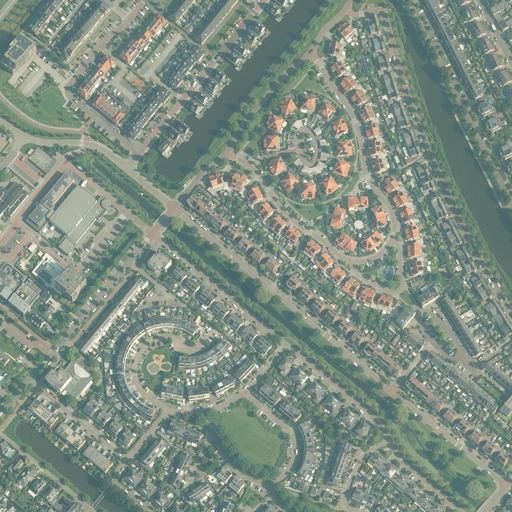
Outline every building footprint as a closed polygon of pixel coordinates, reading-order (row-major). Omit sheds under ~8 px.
[(58,0),(52,0),(52,1),(61,9),(64,5),(58,0)] [(192,4),(186,0),(183,0),(182,2),(189,8),(192,4)] [(226,0),(224,4),(231,10),(234,6),(227,0),(226,0)] [(470,0),(461,0),(458,2),(460,7),(459,7),(461,10),(467,7),(466,5),(471,2),(470,0)] [(511,6),(511,0),(500,0),(502,2),(500,4),(505,10),(509,4),(511,6)] [(52,1),(48,6),(58,13),(61,9),(52,1)] [(110,8),(101,1),(97,5),(106,12),(110,8)] [(436,1),(426,5),(428,8),(426,9),(427,11),(437,6),(435,2),(436,1)] [(179,6),(186,12),(189,8),(182,2),(179,6)] [(496,22),(502,18),(499,13),(505,10),(500,4),(498,5),(496,3),(493,5),(495,8),(490,11),(493,16),(493,17),(492,16),(492,17),(496,22)] [(220,8),(228,14),(231,10),(224,4),(220,8)] [(269,6),(267,9),(267,10),(275,17),(277,14),(278,14),(281,10),(281,9),(282,7),(278,4),(276,6),(275,4),(272,8),(270,6),(269,6)] [(106,12),(97,5),(94,9),(103,16),(104,15),(105,16),(107,13),(106,13),(106,12)] [(48,6),(45,10),(54,17),(58,13),(48,6)] [(175,10),(182,16),(186,12),(179,6),(175,10)] [(431,15),(440,10),(440,9),(439,10),(437,6),(427,11),(428,13),(430,12),(431,15)] [(467,7),(461,10),(462,14),(463,13),(466,18),(477,12),(474,7),(468,10),(467,7)] [(217,12),(224,18),(228,14),(220,8),(217,12)] [(45,9),(41,14),(51,22),(54,17),(45,10),(45,9)] [(103,16),(94,9),(93,10),(95,11),(92,14),(91,13),(100,21),(103,16)] [(172,14),(179,20),(182,16),(175,10),(172,14)] [(440,10),(431,15),(433,19),(443,14),(440,10)] [(224,18),(217,12),(214,16),(221,22),(224,18)] [(477,12),(466,18),(469,23),(467,23),(469,27),(475,23),(474,21),(479,18),(477,16),(478,15),(477,12)] [(100,21),(91,13),(87,17),(96,25),(100,21)] [(41,14),(37,18),(38,18),(47,26),(51,22),(41,14)] [(179,20),(172,14),(169,19),(176,24),(179,20)] [(435,24),(445,19),(443,14),(433,19),(435,24)] [(165,29),(168,25),(163,20),(159,17),(158,16),(154,20),(165,29)] [(211,20),(218,25),(221,22),(214,16),(211,20)] [(367,30),(379,27),(379,25),(378,25),(376,16),(373,17),(374,18),(375,22),(368,23),(368,24),(369,29),(367,30)] [(93,28),(96,25),(87,17),(87,18),(89,19),(86,22),(84,21),(94,29),(93,28)] [(38,18),(35,22),(44,30),(47,26),(38,18)] [(502,18),(496,22),(499,28),(499,27),(500,27),(503,32),(509,28),(511,31),(511,30),(511,20),(511,19),(505,23),(502,18)] [(437,26),(435,27),(436,29),(447,23),(445,19),(435,24),(437,26)] [(165,29),(154,20),(155,21),(152,24),(159,31),(162,27),(165,29)] [(208,24),(215,29),(218,25),(211,20),(208,24)] [(90,33),(94,29),(84,21),(81,25),(90,33)] [(35,22),(32,26),(41,34),(44,30),(35,22)] [(255,29),(252,32),(254,34),(252,35),(256,38),(258,37),(259,38),(263,33),(262,33),(264,30),(256,23),(256,24),(255,23),(253,27),(255,29)] [(447,23),(436,29),(437,31),(439,30),(440,33),(448,29),(446,24),(447,24),(447,23)] [(475,23),(469,27),(470,30),(472,29),(474,34),(485,29),(483,26),(481,24),(476,26),(475,23)] [(159,31),(152,24),(148,28),(156,35),(159,31)] [(215,29),(208,24),(204,28),(211,33),(215,29)] [(77,29),(86,37),(89,33),(90,34),(90,33),(81,25),(77,29)] [(341,28),(350,38),(354,35),(356,37),(358,36),(356,29),(351,31),(349,29),(350,28),(346,25),(345,26),(344,26),(342,28),(341,28)] [(32,26),(28,30),(35,36),(37,38),(41,34),(32,26)] [(368,39),(374,38),(373,35),(378,34),(381,34),(379,27),(367,30),(369,36),(367,36),(368,39)] [(144,31),(153,39),(156,35),(148,28),(145,32),(144,31)] [(201,32),(208,37),(211,33),(204,28),(201,32)] [(340,42),(346,45),(348,43),(346,42),(350,38),(341,28),(341,29),(339,31),(337,33),(340,36),(341,36),(343,38),(340,42)] [(86,37),(77,29),(74,34),(83,41),(86,37)] [(448,29),(440,33),(442,37),(451,33),(448,29)] [(485,29),(474,34),(477,39),(475,40),(477,43),(483,39),(482,37),(488,34),(485,29)] [(153,39),(144,31),(140,35),(150,43),(148,41),(151,38),(153,39)] [(198,35),(205,41),(208,37),(201,32),(198,35)] [(247,38),(245,41),(246,43),(245,44),(249,47),(250,46),(251,47),(255,42),(257,39),(256,38),(252,35),(249,32),(249,33),(248,32),(245,36),(246,36),(245,36),(247,38)] [(451,33),(442,37),(445,42),(453,38),(451,33)] [(83,41),(74,34),(75,35),(72,39),(71,37),(71,38),(80,45),(83,41)] [(137,39),(147,47),(150,43),(140,35),(137,39)] [(198,35),(194,40),(202,45),(205,41),(198,35)] [(80,45),(71,38),(67,42),(69,43),(76,49),(80,45)] [(375,41),(374,38),(368,39),(369,42),(371,42),(372,48),(384,45),(384,42),(383,43),(382,38),(379,39),(379,40),(375,41)] [(446,44),(444,45),(445,47),(455,42),(453,38),(445,42),(446,44)] [(147,47),(137,39),(134,43),(133,42),(142,49),(145,45),(147,47)] [(483,39),(477,43),(478,46),(480,45),(482,50),(493,45),(490,39),(484,42),(483,39)] [(10,52),(0,64),(0,65),(12,75),(19,69),(23,66),(32,57),(36,52),(34,50),(21,40),(14,49),(10,52)] [(137,52),(139,53),(142,49),(133,42),(129,46),(137,52)] [(346,45),(340,42),(338,46),(335,45),(336,45),(331,44),(330,46),(329,49),(329,50),(342,52),(343,47),(345,47),(346,45)] [(455,42),(445,47),(446,49),(448,48),(449,51),(459,46),(458,47),(455,42)] [(73,53),(76,49),(69,43),(66,46),(64,45),(64,46),(73,53)] [(237,46),(234,50),(237,53),(242,57),(244,54),(245,55),(249,50),(248,49),(249,47),(245,44),(244,46),(242,45),(239,48),(237,46),(237,47),(237,46)] [(384,45),(372,48),(374,54),(372,54),(373,57),(379,56),(378,53),(382,51),(383,52),(385,52),(384,45)] [(493,45),(482,50),(485,55),(483,56),(485,59),(491,56),(490,53),(495,50),(494,48),(494,47),(493,45)] [(60,50),(70,57),(71,58),(73,55),(72,55),(73,53),(64,46),(60,50)] [(126,50),(134,56),(137,52),(129,46),(126,50)] [(459,46),(449,51),(452,56),(461,51),(459,46)] [(193,52),(201,59),(203,56),(204,54),(196,48),(193,52)] [(70,57),(60,50),(57,54),(66,61),(70,57)] [(134,56),(126,50),(123,53),(122,53),(133,62),(131,60),(134,56)] [(344,60),(346,60),(345,57),(341,56),(342,52),(329,50),(329,51),(329,50),(328,53),(329,53),(329,56),(333,57),(334,56),(336,56),(337,61),(344,60)] [(461,51),(452,56),(454,60),(463,55),(461,51)] [(188,56),(197,63),(198,61),(199,62),(201,59),(193,52),(189,57),(188,56)] [(133,62),(122,53),(119,57),(121,59),(120,59),(124,62),(129,66),(133,62)] [(229,55),(226,59),(227,59),(235,66),(237,63),(237,64),(241,59),(240,58),(242,57),(237,53),(236,55),(235,54),(232,57),(230,55),(230,56),(229,55)] [(455,63),(454,64),(455,66),(466,60),(465,61),(462,56),(464,56),(463,55),(454,60),(455,63)] [(197,63),(188,56),(184,60),(193,67),(195,64),(194,64),(196,62),(197,63)] [(380,59),(379,56),(373,57),(374,60),(377,60),(379,65),(389,63),(389,62),(388,60),(387,56),(384,57),(380,59)] [(491,56),(485,59),(487,62),(488,61),(490,66),(489,67),(501,61),(500,58),(499,58),(498,56),(493,58),(491,56)] [(102,61),(113,70),(117,66),(111,61),(108,58),(106,57),(102,61)] [(193,67),(184,60),(184,61),(185,61),(182,65),(181,65),(189,71),(190,69),(190,70),(193,67)] [(344,60),(337,61),(338,66),(335,67),(335,66),(331,68),(332,71),(331,71),(333,73),(333,74),(345,68),(342,63),(344,62),(344,60)] [(466,60),(455,66),(456,68),(458,67),(459,70),(469,66),(466,60)] [(108,72),(111,68),(113,70),(102,61),(103,62),(100,66),(108,72)] [(501,61),(489,67),(491,72),(492,72),(493,75),(499,72),(498,69),(504,66),(501,61)] [(377,72),(378,75),(384,74),(383,71),(388,69),(388,70),(391,69),(389,63),(379,65),(381,71),(377,72)] [(177,69),(186,76),(188,73),(187,73),(189,71),(181,65),(177,69)] [(104,76),(108,72),(100,66),(97,69),(104,76)] [(461,73),(459,74),(460,76),(471,71),(469,66),(459,70),(461,73)] [(347,72),(345,68),(333,74),(334,75),(333,75),(335,77),(337,79),(341,77),(340,76),(343,75),(345,78),(350,74),(349,71),(347,72)] [(104,76),(97,69),(93,73),(101,80),(104,76)] [(186,76),(177,69),(178,70),(175,74),(174,73),(182,81),(181,80),(183,78),(183,79),(186,76)] [(216,77),(213,80),(219,86),(223,81),(223,80),(225,78),(217,71),(216,71),(213,74),(214,75),(216,77)] [(471,71),(460,76),(461,78),(463,77),(464,81),(474,76),(471,71)] [(498,83),(510,76),(507,71),(501,74),(499,72),(493,75),(495,78),(498,83)] [(101,80),(93,73),(90,77),(98,84),(101,80)] [(170,78),(179,86),(182,83),(181,82),(182,81),(174,73),(170,78)] [(352,76),(350,74),(345,78),(346,80),(345,82),(344,81),(340,84),(342,86),(341,87),(343,89),(344,89),(354,81),(350,77),(352,76)] [(381,78),(383,84),(394,80),(392,74),(389,74),(389,75),(385,77),(384,74),(378,75),(379,79),(381,78)] [(466,84),(464,85),(465,87),(476,81),(474,76),(464,81),(466,84)] [(510,76),(498,83),(498,84),(500,82),(503,87),(501,88),(503,91),(509,87),(507,84),(511,81),(511,79),(510,76)] [(98,84),(90,77),(87,81),(95,88),(98,84)] [(179,86),(170,78),(171,79),(167,83),(175,90),(176,88),(177,88),(179,86)] [(208,86),(205,89),(212,95),(216,90),(215,89),(218,87),(210,80),(209,81),(209,80),(206,84),(207,84),(206,84),(208,86)] [(394,80),(383,84),(385,83),(386,89),(396,86),(394,80)] [(95,88),(87,81),(84,85),(91,92),(95,88)] [(356,91),(361,87),(359,84),(358,86),(354,81),(344,89),(344,90),(346,92),(347,92),(348,93),(352,89),(353,90),(354,89),(356,91)] [(476,81),(465,87),(466,89),(468,88),(469,91),(479,86),(476,81)] [(91,92),(84,85),(81,89),(80,88),(80,89),(90,97),(91,97),(88,95),(91,92)] [(386,95),(398,92),(398,91),(397,89),(397,90),(396,86),(386,89),(388,95),(386,95)] [(471,94),(469,95),(470,97),(481,91),(479,86),(469,91),(471,94)] [(354,103),(365,96),(363,97),(360,92),(363,90),(361,87),(356,91),(357,94),(356,95),(351,98),(352,100),(353,103),(353,102),(354,103)] [(509,87),(503,91),(505,93),(504,93),(508,99),(511,95),(511,88),(511,90),(509,87)] [(90,97),(80,89),(76,93),(78,94),(82,97),(87,102),(90,97)] [(163,89),(159,94),(167,100),(169,98),(169,97),(170,95),(163,89)] [(481,91),(470,97),(471,99),(473,98),(475,101),(478,99),(480,98),(484,96),(481,91)] [(159,94),(157,92),(154,96),(153,97),(155,98),(163,104),(164,103),(165,103),(167,100),(159,94)] [(398,92),(386,95),(388,101),(387,102),(388,105),(393,103),(392,100),(397,99),(400,98),(398,92)] [(195,99),(203,106),(205,103),(205,104),(209,99),(202,93),(200,96),(198,95),(197,95),(194,98),(195,99)] [(97,109),(105,99),(101,95),(97,100),(94,104),(92,106),(97,109)] [(307,111),(309,97),(308,97),(305,96),(305,97),(303,97),(302,106),(301,106),(300,110),(307,111)] [(365,96),(354,103),(354,104),(355,106),(356,106),(357,107),(362,104),(362,105),(364,104),(365,107),(371,104),(370,100),(368,102),(365,96)] [(481,105),(478,107),(478,113),(489,108),(491,107),(488,102),(490,101),(488,98),(486,99),(484,96),(480,98),(478,99),(481,105)] [(153,97),(150,101),(159,108),(161,106),(161,105),(162,104),(163,105),(163,104),(155,98),(153,97)] [(97,109),(97,110),(97,109),(101,112),(109,102),(105,99),(97,109)] [(285,102),(284,103),(292,115),(298,111),(295,107),(294,108),(289,100),(287,101),(284,102),(285,102)] [(150,101),(146,105),(155,112),(156,111),(157,111),(159,108),(150,101)] [(109,102),(101,112),(105,115),(113,105),(109,102)] [(190,103),(187,107),(188,107),(187,107),(196,114),(198,111),(198,112),(202,107),(195,102),(193,105),(191,103),(190,104),(190,103)] [(292,115),(284,103),(283,103),(281,105),(279,107),(284,114),(283,115),(286,119),(292,115)] [(393,103),(388,105),(389,108),(390,108),(392,113),(404,109),(401,103),(398,104),(399,104),(394,106),(393,103)] [(322,119),(331,108),(331,107),(329,105),(328,106),(326,104),(320,111),(317,114),(322,119)] [(361,118),(373,113),(371,107),(373,107),(371,104),(365,107),(366,109),(365,110),(365,111),(360,113),(360,115),(361,118),(361,117),(361,118)] [(113,105),(105,115),(109,118),(117,108),(113,105)] [(146,105),(142,110),(152,117),(154,114),(153,114),(155,112),(146,105)] [(117,108),(109,118),(113,121),(112,122),(121,112),(117,108)] [(331,108),(322,119),(328,123),(330,120),(330,119),(336,112),(334,111),(334,110),(332,108),(331,108)] [(489,108),(478,113),(483,118),(489,115),(490,118),(496,114),(495,111),(492,113),(489,108)] [(394,119),(406,115),(404,109),(392,113),(394,119)] [(139,114),(147,121),(149,120),(152,117),(142,110),(139,114)] [(121,112),(112,122),(117,126),(118,124),(121,120),(125,115),(121,112)] [(373,113),(361,118),(362,119),(361,119),(363,122),(363,121),(364,123),(369,121),(370,121),(371,121),(372,123),(379,121),(378,118),(376,119),(373,113)] [(139,114),(135,118),(145,126),(147,123),(146,123),(147,121),(139,114)] [(491,120),(486,123),(486,130),(500,122),(496,114),(490,118),(491,120)] [(406,115),(394,119),(396,125),(408,121),(406,115)] [(269,121),(268,122),(282,128),(284,121),(280,120),(271,117),(270,119),(269,121)] [(135,118),(132,123),(141,131),(140,130),(142,128),(142,129),(145,126),(135,118)] [(332,132),(345,126),(345,125),(344,122),(343,123),(342,121),(334,125),(333,124),(329,126),(332,132)] [(379,121),(372,123),(373,126),(371,127),(366,129),(366,130),(365,131),(366,133),(367,134),(379,131),(378,125),(380,125),(379,121)] [(408,121),(396,125),(398,130),(397,131),(398,134),(404,132),(403,129),(407,127),(407,128),(410,127),(408,121)] [(282,128),(268,122),(268,123),(267,126),(266,128),(275,132),(275,133),(279,134),(282,128)] [(500,122),(486,130),(491,134),(497,131),(498,134),(504,131),(500,122)] [(132,123),(128,127),(138,136),(141,133),(140,132),(141,131),(132,123)] [(177,134),(180,137),(184,140),(186,137),(185,136),(189,131),(187,129),(187,128),(184,126),(181,124),(178,127),(179,128),(177,130),(179,131),(177,134)] [(345,126),(332,132),(335,139),(339,137),(339,136),(347,132),(346,130),(347,129),(346,127),(345,127),(345,126)] [(128,127),(127,128),(124,132),(126,133),(126,134),(134,140),(135,138),(136,139),(138,136),(128,127)] [(170,137),(168,140),(173,144),(175,146),(177,143),(176,142),(180,137),(177,134),(172,130),(169,133),(170,134),(168,136),(170,137)] [(379,131),(367,134),(367,135),(367,138),(368,138),(368,139),(374,138),(374,139),(376,138),(376,141),(383,140),(383,136),(379,137),(377,132),(379,131)] [(405,135),(404,132),(398,134),(399,137),(401,137),(403,142),(414,138),(414,136),(413,136),(411,131),(409,132),(409,133),(405,135)] [(414,138),(403,142),(405,148),(416,144),(414,138)] [(160,146),(157,150),(163,154),(164,153),(165,153),(170,147),(172,149),(175,146),(173,144),(168,140),(165,143),(164,142),(162,144),(161,144),(160,146)] [(369,151),(382,150),(382,144),(384,143),(383,140),(376,141),(377,144),(375,144),(375,145),(369,145),(370,147),(369,147),(369,150),(369,151)] [(500,156),(511,150),(511,149),(511,150),(508,145),(511,144),(510,141),(503,144),(505,147),(499,150),(500,156)] [(416,144),(405,148),(407,153),(418,149),(419,149),(418,147),(416,144)] [(418,149),(407,153),(409,157),(407,158),(410,164),(415,162),(414,158),(418,156),(418,157),(421,156),(418,149)] [(378,159),(385,157),(388,157),(387,154),(383,155),(382,150),(369,151),(369,154),(370,154),(370,157),(375,156),(378,155),(378,159)] [(511,150),(500,156),(505,161),(510,158),(511,160),(511,150)] [(373,168),(373,169),(385,165),(384,160),(386,160),(385,157),(378,159),(379,162),(376,163),(376,162),(372,163),(372,165),(372,166),(372,168),(373,168)] [(271,171),(284,165),(281,158),(277,160),(277,161),(268,165),(269,167),(270,170),(271,171)] [(334,167),(347,172),(348,172),(349,169),(348,169),(349,166),(341,163),(341,162),(337,160),(334,167)] [(284,165),(271,171),(272,174),(273,174),(274,176),(282,172),(282,173),(287,171),(284,165)] [(387,171),(385,165),(373,169),(373,170),(374,173),(375,175),(380,174),(379,173),(387,171)] [(417,165),(411,168),(413,172),(414,171),(417,177),(428,172),(427,170),(425,165),(422,167),(418,169),(417,165)] [(347,172),(334,167),(331,174),(336,175),(336,174),(345,178),(345,176),(346,176),(347,173),(347,172)] [(428,172),(417,177),(419,182),(421,181),(430,177),(428,172)] [(285,189),(294,178),(288,173),(285,177),(286,177),(280,185),(282,186),(282,187),(284,188),(285,189)] [(40,233),(49,222),(77,188),(73,184),(74,182),(66,175),(26,222),(40,233)] [(215,177),(214,177),(219,190),(223,189),(223,191),(227,191),(227,184),(222,184),(222,181),(223,181),(221,176),(218,176),(215,177)] [(227,184),(227,191),(229,191),(230,189),(235,191),(240,178),(240,177),(237,176),(236,177),(234,176),(232,181),(233,181),(232,184),(227,184)] [(324,180),(332,192),(333,192),(336,190),(335,190),(337,188),(332,181),(333,180),(330,176),(324,180)] [(214,192),(219,190),(214,177),(214,178),(214,177),(211,178),(211,179),(208,180),(210,185),(211,185),(212,187),(207,191),(212,195),(214,194),(214,192)] [(421,181),(419,182),(421,188),(423,187),(432,183),(433,183),(432,181),(430,177),(421,181)] [(242,196),(246,191),(242,188),(243,185),(244,186),(246,181),(244,180),(244,179),(241,178),(240,178),(235,191),(239,192),(239,194),(242,196)] [(299,182),(294,178),(285,189),(288,191),(290,192),(296,185),(296,186),(299,182)] [(386,190),(396,182),(393,178),(387,183),(386,182),(383,185),(384,187),(385,190),(386,190)] [(332,192),(324,180),(319,184),(321,188),(322,188),(327,195),(329,194),(332,193),(332,192)] [(396,190),(398,193),(404,189),(402,186),(399,188),(395,184),(396,182),(386,190),(386,191),(388,193),(389,193),(390,194),(394,191),(395,191),(396,190)] [(0,217),(4,213),(10,218),(11,218),(13,215),(26,198),(29,196),(29,195),(23,190),(24,188),(20,185),(19,187),(14,183),(12,186),(8,191),(2,187),(2,188),(0,190),(0,217)] [(421,188),(423,193),(422,194),(424,197),(429,194),(428,192),(432,190),(432,191),(435,189),(432,183),(423,187),(421,188)] [(316,185),(309,184),(308,199),(311,199),(314,199),(315,190),(316,185)] [(78,187),(77,188),(49,222),(66,236),(58,245),(60,246),(59,249),(68,257),(76,247),(74,246),(96,219),(98,221),(99,219),(106,211),(106,210),(107,210),(108,210),(109,209),(109,208),(110,206),(110,205),(110,204),(110,203),(109,202),(108,202),(107,202),(106,201),(106,202),(105,201),(106,201),(101,197),(97,203),(78,187)] [(248,201),(260,194),(258,191),(257,191),(256,189),(252,192),(252,193),(250,194),(246,191),(242,196),(241,197),(243,199),(246,198),(248,201)] [(395,204),(407,198),(404,193),(406,192),(404,189),(398,193),(399,195),(398,196),(398,197),(393,199),(394,201),(393,201),(395,204)] [(429,194),(424,197),(425,200),(427,199),(429,205),(440,200),(440,199),(439,197),(439,198),(437,193),(434,195),(435,195),(431,197),(429,194)] [(252,210),(258,206),(256,204),(257,204),(257,203),(262,200),(262,198),(261,195),(260,195),(260,194),(248,201),(251,207),(250,208),(252,210)] [(187,204),(188,206),(188,207),(189,208),(190,208),(198,198),(194,195),(186,204),(187,204)] [(190,208),(190,209),(191,209),(192,210),(193,210),(194,211),(195,211),(202,202),(198,198),(190,208)] [(355,211),(358,210),(357,198),(351,198),(351,200),(348,200),(348,202),(347,202),(348,206),(349,209),(355,209),(355,211)] [(364,198),(357,198),(358,210),(361,210),(361,209),(367,209),(367,205),(368,205),(368,201),(367,201),(367,200),(364,200),(364,198)] [(405,206),(406,208),(413,206),(411,202),(409,203),(407,198),(395,204),(396,205),(395,205),(397,208),(397,207),(398,209),(403,206),(404,207),(405,206)] [(440,200),(429,205),(431,204),(433,209),(432,210),(443,205),(440,200)] [(199,214),(206,205),(202,202),(195,211),(199,214)] [(206,205),(199,214),(203,218),(210,209),(211,208),(207,205),(206,205)] [(259,217),(270,209),(269,208),(270,208),(267,206),(266,205),(261,209),(260,208),(260,209),(258,206),(252,210),(255,215),(256,214),(259,217)] [(443,205),(432,210),(434,216),(445,211),(443,205)] [(402,219),(402,220),(414,215),(412,216),(410,210),(414,209),(413,206),(406,208),(407,211),(406,212),(401,214),(401,216),(402,219)] [(371,217),(373,221),(384,216),(382,210),(382,211),(380,211),(379,208),(378,209),(378,208),(374,209),(374,210),(371,211),(373,217),(371,217)] [(207,221),(215,212),(210,209),(203,218),(207,221)] [(270,209),(259,217),(263,222),(262,223),(265,226),(270,221),(268,219),(269,218),(268,217),(273,213),(272,212),(273,212),(270,209)] [(334,211),(332,218),(344,221),(345,218),(343,218),(345,212),(342,211),(342,210),(338,209),(338,210),(336,210),(335,212),(334,212),(334,211)] [(445,211),(434,216),(436,215),(439,220),(435,222),(437,225),(442,222),(441,219),(445,217),(445,218),(448,217),(445,211)] [(215,212),(207,221),(211,225),(219,216),(215,212)] [(412,223),(412,225),(419,224),(418,220),(416,221),(414,215),(402,220),(403,223),(404,223),(404,224),(410,222),(410,223),(412,223)] [(214,228),(215,229),(223,219),(219,216),(211,225),(212,225),(213,227),(213,228),(214,228)] [(387,223),(384,216),(373,221),(374,224),(375,223),(377,229),(380,228),(384,227),(384,226),(385,226),(384,223),(386,222),(386,223),(387,223)] [(270,221),(265,226),(268,230),(269,228),(273,232),(282,221),(281,221),(279,219),(277,218),(273,223),(272,222),(272,223),(270,221)] [(343,224),(344,221),(332,218),(330,224),(332,224),(331,227),(333,228),(332,229),(336,230),(336,229),(340,230),(341,224),(343,224)] [(215,229),(215,230),(216,230),(217,230),(218,231),(219,231),(220,232),(224,227),(226,229),(230,223),(228,221),(227,223),(223,219),(215,229)] [(282,221),(273,232),(277,236),(276,237),(275,239),(277,241),(279,239),(284,233),(281,232),(282,231),(281,230),(286,225),(284,224),(285,224),(283,222),(282,222),(282,221)] [(442,222),(437,225),(438,228),(442,226),(444,232),(443,232),(443,233),(453,227),(450,221),(447,222),(448,223),(444,225),(442,222)] [(225,236),(226,237),(226,238),(226,239),(227,239),(227,240),(228,240),(236,230),(232,227),(233,225),(230,223),(226,229),(228,231),(224,235),(225,236)] [(406,235),(406,236),(419,233),(418,227),(420,227),(419,224),(412,225),(413,228),(411,229),(412,229),(406,231),(406,232),(406,235)] [(453,227),(443,233),(445,238),(456,233),(453,227)] [(286,235),(284,233),(279,239),(283,242),(284,241),(288,243),(296,232),(295,232),(295,231),(292,230),(291,229),(287,235),(286,234),(286,235)] [(228,240),(228,241),(229,241),(230,241),(231,241),(232,242),(233,243),(237,238),(239,240),(243,234),(241,232),(240,233),(236,230),(228,240)] [(296,232),(288,243),(297,249),(300,243),(297,241),(300,235),(299,235),(299,234),(296,232)] [(370,236),(368,238),(375,248),(380,243),(379,242),(381,240),(380,239),(381,239),(378,235),(378,236),(376,233),(371,237),(370,236)] [(415,240),(416,243),(423,242),(422,239),(420,239),(419,233),(406,236),(407,237),(406,237),(407,239),(408,239),(408,241),(414,240),(414,241),(415,240)] [(456,233),(445,238),(447,237),(450,242),(448,243),(459,238),(458,236),(456,233)] [(243,234),(239,240),(241,242),(237,246),(238,247),(239,248),(239,249),(240,250),(240,251),(241,251),(249,241),(245,237),(246,236),(243,234)] [(337,245),(343,248),(350,238),(347,236),(346,238),(341,234),(339,237),(339,236),(336,240),(337,240),(336,242),(339,243),(338,245),(337,244),(337,245)] [(370,252),(375,248),(368,238),(366,235),(361,239),(364,242),(361,245),(363,247),(363,248),(365,251),(366,250),(367,252),(369,250),(370,251),(370,252)] [(352,240),(350,238),(343,248),(348,252),(349,250),(351,252),(352,251),(353,251),(355,248),(355,247),(356,245),(351,241),(352,240)] [(459,238),(448,243),(451,249),(449,250),(451,253),(456,250),(455,247),(459,245),(459,246),(462,244),(459,238)] [(243,252),(244,252),(245,253),(246,253),(250,249),(252,251),(256,245),(254,243),(253,244),(249,241),(241,251),(242,252),(243,252)] [(303,253),(307,256),(316,246),(315,245),(313,243),(312,244),(310,242),(307,246),(308,247),(303,253)] [(408,252),(408,253),(421,252),(421,246),(423,246),(423,242),(416,243),(416,246),(414,246),(414,247),(409,247),(409,249),(408,249),(408,252)] [(33,244),(28,250),(32,253),(37,247),(33,244)] [(251,258),(252,259),(252,260),(253,261),(254,262),(262,252),(258,248),(259,247),(256,245),(252,251),(254,252),(250,257),(251,258)] [(316,246),(307,256),(312,260),(310,261),(312,263),(317,258),(315,256),(316,254),(317,254),(320,250),(318,249),(319,248),(316,246)] [(456,250),(451,253),(453,255),(454,255),(457,260),(467,254),(464,248),(461,250),(462,250),(458,252),(456,250)] [(264,258),(266,260),(270,255),(268,253),(266,254),(262,252),(254,262),(255,263),(256,263),(257,263),(258,264),(259,264),(264,258)] [(416,258),(417,261),(424,260),(423,257),(422,257),(421,252),(408,253),(408,256),(409,256),(409,259),(414,259),(414,258),(416,258)] [(171,264),(163,257),(162,258),(161,257),(161,253),(156,253),(156,258),(155,259),(154,258),(147,266),(155,272),(156,271),(163,270),(165,271),(171,264)] [(55,287),(67,274),(66,273),(63,277),(61,275),(64,272),(53,261),(53,260),(54,261),(46,254),(42,260),(43,260),(40,263),(39,262),(37,265),(38,266),(32,274),(37,278),(38,277),(46,284),(45,285),(48,287),(49,286),(61,296),(62,295),(61,294),(62,293),(55,287)] [(467,254),(457,260),(460,265),(470,260),(467,254)] [(264,267),(266,269),(266,270),(267,270),(267,271),(276,261),(272,258),(273,257),(270,255),(266,260),(268,262),(264,267)] [(320,260),(317,258),(312,263),(315,266),(316,265),(319,268),(330,260),(329,259),(327,256),(327,257),(325,255),(321,258),(322,259),(320,260)] [(424,260),(417,261),(417,264),(415,265),(415,264),(410,265),(410,267),(410,268),(410,270),(411,270),(411,271),(424,268),(426,267),(425,262),(427,262),(427,259),(424,260)] [(319,268),(322,272),(321,273),(322,274),(320,275),(322,278),(324,276),(329,272),(327,270),(328,269),(328,268),(333,264),(332,263),(330,260),(319,268)] [(470,260),(460,265),(463,271),(473,265),(470,260)] [(273,274),(273,273),(273,274),(274,274),(275,274),(275,273),(276,273),(276,272),(276,271),(275,271),(280,265),(276,261),(267,271),(268,272),(269,272),(270,273),(271,273),(272,274),(273,274)] [(464,281),(466,280),(471,277),(469,274),(474,272),(477,271),(473,265),(463,271),(466,276),(462,278),(464,281)] [(425,273),(424,268),(411,271),(411,272),(412,275),(413,277),(418,276),(417,275),(420,274),(421,278),(428,275),(427,273),(425,273)] [(331,274),(329,272),(324,276),(326,279),(327,278),(332,282),(341,272),(339,269),(338,270),(337,269),(333,274),(332,273),(331,274)] [(0,296),(0,297),(0,296),(0,297),(6,302),(19,287),(7,276),(6,277),(7,277),(2,282),(0,279),(0,274),(1,272),(2,273),(2,272),(0,270),(0,296)] [(174,283),(176,281),(182,273),(178,270),(174,274),(172,272),(167,277),(170,280),(170,279),(174,283)] [(334,287),(339,290),(343,284),(341,283),(342,282),(341,281),(345,276),(344,275),(345,275),(342,273),(341,272),(332,282),(336,285),(334,287)] [(75,279),(69,273),(68,274),(67,274),(55,287),(62,293),(72,302),(85,286),(78,279),(77,279),(76,278),(75,279)] [(181,288),(185,283),(183,281),(186,277),(182,273),(176,281),(174,283),(181,288)] [(473,279),(471,277),(466,280),(468,282),(469,282),(472,287),(482,281),(483,281),(482,279),(481,279),(479,275),(476,276),(477,277),(473,279)] [(135,280),(133,283),(140,288),(141,289),(148,281),(142,276),(139,280),(137,279),(135,281),(135,280)] [(286,285),(287,287),(288,287),(288,288),(288,289),(289,289),(298,279),(293,276),(288,282),(288,281),(287,281),(286,282),(286,283),(286,284),(286,285)] [(302,283),(298,279),(289,289),(290,290),(291,290),(292,291),(294,292),(298,287),(300,289),(305,284),(303,282),(302,283)] [(342,291),(347,294),(355,283),(354,283),(355,283),(352,281),(351,281),(350,280),(347,286),(346,285),(345,286),(343,284),(339,290),(341,292),(342,291)] [(189,292),(195,284),(191,281),(188,285),(185,283),(181,288),(183,291),(185,288),(189,292)] [(482,281),(472,287),(474,286),(477,291),(485,286),(482,281)] [(132,285),(130,287),(137,292),(140,288),(133,283),(131,285),(132,285)] [(356,284),(355,283),(347,294),(353,298),(352,299),(355,301),(358,295),(356,293),(357,292),(356,292),(359,287),(358,286),(359,285),(356,283),(356,284)] [(195,284),(189,292),(188,293),(192,297),(191,297),(194,299),(199,294),(196,292),(200,288),(195,284)] [(298,297),(299,299),(300,299),(300,300),(300,301),(301,301),(310,291),(306,288),(308,286),(305,284),(300,289),(303,291),(298,297)] [(8,304),(12,307),(24,317),(39,298),(24,286),(8,304)] [(431,292),(428,293),(433,302),(439,298),(438,295),(437,296),(436,295),(440,293),(436,286),(429,290),(431,292)] [(485,286),(477,291),(480,296),(488,291),(485,286)] [(127,290),(133,296),(137,292),(130,287),(129,289),(129,288),(127,290)] [(433,302),(428,293),(431,292),(429,290),(429,289),(421,294),(423,296),(428,305),(433,302)] [(133,296),(127,290),(125,293),(124,295),(130,300),(133,296)] [(361,296),(358,295),(355,301),(358,303),(359,301),(364,304),(370,292),(370,291),(367,290),(366,290),(365,290),(362,296),(361,295),(361,296)] [(301,301),(302,302),(303,302),(304,303),(306,304),(310,299),(312,301),(317,296),(315,294),(314,295),(310,291),(301,301)] [(492,297),(488,291),(480,296),(478,297),(481,303),(480,303),(482,306),(487,303),(485,300),(489,298),(489,299),(492,297)] [(45,292),(40,299),(46,304),(52,297),(45,292)] [(199,301),(203,304),(210,296),(205,292),(202,297),(199,295),(194,301),(197,303),(199,301)] [(371,292),(370,292),(364,304),(370,307),(370,308),(373,309),(375,303),(373,302),(373,301),(372,300),(375,295),(374,294),(374,293),(371,292)] [(120,298),(127,304),(130,300),(124,295),(122,296),(120,298)] [(209,312),(213,307),(211,305),(215,300),(210,296),(203,304),(208,308),(206,310),(209,312)] [(311,308),(312,310),(313,310),(313,311),(314,312),(323,302),(319,299),(320,298),(317,296),(312,301),(315,303),(311,308)] [(422,309),(428,305),(423,296),(418,300),(421,306),(422,309)] [(378,304),(375,303),(373,309),(378,311),(378,310),(383,311),(386,298),(383,297),(381,297),(379,303),(378,303),(378,304)] [(127,304),(120,298),(118,300),(119,301),(117,303),(124,308),(127,304)] [(387,298),(386,298),(383,311),(387,312),(386,314),(390,315),(390,314),(393,309),(390,308),(390,305),(391,305),(393,300),(390,300),(390,299),(387,298)] [(441,303),(444,307),(455,300),(455,299),(450,302),(448,298),(441,303)] [(456,301),(455,300),(444,307),(447,312),(454,308),(452,304),(456,301)] [(488,313),(498,307),(497,305),(494,301),(492,303),(488,306),(487,303),(482,306),(483,309),(486,307),(490,312),(488,313)] [(327,306),(323,302),(314,312),(315,313),(316,313),(317,313),(317,314),(319,314),(319,315),(323,310),(325,312),(330,306),(328,304),(327,306)] [(114,306),(120,312),(124,308),(117,303),(116,304),(114,306)] [(218,316),(224,308),(219,304),(216,309),(213,307),(209,312),(211,315),(213,312),(218,316)] [(48,318),(54,310),(47,305),(41,313),(43,314),(46,317),(48,318)] [(120,312),(114,306),(112,308),(112,309),(111,310),(117,316),(120,312)] [(324,319),(325,320),(326,321),(326,322),(327,323),(336,313),(332,310),(333,308),(330,306),(325,312),(328,314),(324,318),(324,319)] [(498,307),(488,313),(491,318),(501,312),(498,307)] [(223,324),(227,319),(225,317),(229,312),(224,308),(218,316),(216,319),(220,322),(219,324),(221,326),(223,324)] [(456,311),(454,308),(447,312),(450,317),(461,309),(460,308),(456,311)] [(403,314),(411,320),(415,315),(413,313),(413,314),(407,309),(403,314)] [(462,311),(461,309),(450,317),(452,321),(460,317),(457,313),(462,311)] [(37,314),(32,310),(29,314),(34,318),(30,322),(40,330),(45,323),(36,316),(37,314)] [(117,316),(111,310),(110,312),(109,312),(107,314),(114,319),(117,316)] [(501,312),(491,318),(491,319),(493,318),(496,322),(504,317),(501,312)] [(340,316),(336,313),(327,323),(328,324),(329,324),(330,324),(332,325),(332,326),(336,321),(338,323),(343,317),(341,315),(340,316)] [(114,319),(107,314),(105,316),(106,317),(104,318),(111,323),(114,319)] [(411,320),(403,314),(399,319),(407,325),(411,320)] [(151,331),(156,330),(153,319),(149,320),(147,315),(145,315),(145,316),(147,319),(151,331)] [(232,328),(238,320),(234,316),(230,321),(227,319),(223,324),(225,326),(227,324),(232,328)] [(337,330),(338,331),(339,332),(339,333),(340,334),(349,324),(345,321),(346,319),(343,317),(338,323),(341,325),(337,329),(337,330)] [(462,320),(460,317),(452,321),(455,326),(467,319),(466,317),(462,320)] [(504,317),(496,322),(499,328),(508,322),(504,317)] [(111,323),(104,318),(103,320),(101,322),(107,327),(111,323)] [(179,330),(183,318),(182,318),(181,319),(179,318),(177,318),(175,329),(179,330)] [(183,318),(179,330),(184,332),(189,321),(185,319),(183,318)] [(147,333),(151,331),(147,319),(145,320),(147,324),(143,326),(147,333)] [(403,330),(407,325),(399,319),(397,321),(396,320),(391,325),(397,330),(400,327),(401,328),(400,329),(403,330)] [(467,320),(467,319),(455,326),(458,330),(465,326),(463,322),(467,320)] [(237,336),(242,330),(239,329),(243,324),(238,320),(232,328),(236,332),(234,334),(237,336)] [(188,334),(195,323),(193,322),(193,323),(191,322),(189,321),(184,332),(188,334)] [(99,324),(98,326),(104,331),(107,327),(101,322),(99,324)] [(508,322),(499,328),(502,333),(511,327),(508,322)] [(195,323),(188,334),(192,337),(195,333),(196,334),(198,331),(197,331),(198,330),(199,328),(195,326),(196,324),(195,323)] [(340,334),(341,334),(342,335),(343,335),(345,336),(345,337),(349,332),(351,334),(356,328),(354,326),(353,326),(349,323),(349,324),(340,334)] [(96,328),(94,330),(101,335),(104,331),(98,326),(97,328),(96,328)] [(135,326),(133,327),(141,337),(145,334),(141,327),(137,329),(135,326)] [(467,329),(465,326),(458,330),(461,335),(472,328),(472,327),(467,329)] [(141,337),(133,327),(132,328),(133,329),(130,332),(132,334),(138,340),(141,337)] [(511,328),(511,327),(502,333),(506,338),(503,340),(505,343),(510,340),(508,337),(511,334),(511,328)] [(246,340),(252,332),(248,328),(244,332),(242,330),(237,336),(240,338),(241,336),(246,340)] [(350,341),(351,342),(352,343),(352,344),(353,345),(362,335),(358,331),(359,330),(356,328),(351,334),(354,335),(350,340),(350,341)] [(473,329),(472,328),(461,335),(464,339),(471,335),(469,332),(473,329)] [(91,334),(98,339),(101,335),(94,330),(92,332),(93,332),(91,334)] [(251,348),(256,342),(253,340),(257,336),(252,332),(246,340),(250,343),(248,346),(251,348)] [(406,343),(411,336),(407,333),(400,341),(403,344),(405,346),(407,344),(406,343)] [(98,339),(91,334),(90,336),(90,335),(88,338),(94,343),(98,339)] [(125,334),(124,335),(134,343),(138,340),(132,334),(129,337),(125,334)] [(399,334),(395,340),(391,344),(393,347),(402,336),(399,334)] [(127,339),(124,342),(131,347),(134,343),(124,335),(123,336),(127,339)] [(353,345),(354,345),(355,346),(356,346),(358,347),(362,343),(364,344),(369,339),(367,337),(366,338),(362,335),(353,345)] [(473,338),(471,335),(464,339),(467,344),(478,337),(477,336),(473,338)] [(410,346),(415,340),(411,336),(406,343),(407,344),(410,346)] [(479,338),(478,337),(467,344),(470,349),(477,344),(475,341),(479,338)] [(85,342),(91,347),(94,343),(88,338),(86,340),(85,342)] [(363,351),(364,353),(365,353),(365,354),(365,355),(366,355),(375,346),(370,342),(372,341),(369,339),(364,344),(367,346),(363,351)] [(260,351),(267,344),(262,340),(258,344),(256,342),(251,348),(254,350),(256,348),(260,351)] [(415,340),(410,346),(413,349),(411,351),(414,352),(415,351),(414,350),(420,343),(415,340)] [(222,341),(219,345),(228,353),(229,353),(230,352),(228,351),(231,347),(229,346),(229,345),(229,344),(227,343),(226,344),(222,341)] [(91,347),(85,342),(84,344),(83,343),(81,345),(88,351),(91,347)] [(118,344),(117,346),(129,351),(131,347),(124,342),(122,346),(118,344)] [(424,347),(420,343),(414,350),(415,351),(414,352),(411,351),(410,353),(412,354),(413,353),(417,356),(419,353),(424,347)] [(511,343),(504,349),(505,351),(503,353),(505,356),(507,354),(506,352),(511,347),(511,343)] [(267,344),(260,351),(265,355),(267,353),(268,353),(270,351),(269,350),(271,347),(267,344)] [(479,348),(477,344),(470,349),(472,353),(484,346),(483,345),(479,348)] [(85,355),(88,351),(81,345),(79,348),(80,348),(78,350),(85,355)] [(215,348),(224,357),(228,353),(219,345),(215,348)] [(485,347),(484,346),(472,353),(475,358),(496,345),(482,353),(480,350),(485,347)] [(129,351),(117,346),(117,347),(118,348),(116,352),(127,356),(129,351)] [(366,355),(367,356),(368,356),(368,357),(369,357),(371,358),(379,349),(375,346),(366,355)] [(224,357),(215,348),(212,351),(219,361),(224,357)] [(379,349),(371,358),(375,361),(383,352),(379,349)] [(0,362),(4,366),(9,359),(0,351),(0,362)] [(208,354),(213,363),(217,361),(218,363),(219,362),(219,361),(212,351),(208,354)] [(127,356),(116,352),(115,356),(113,356),(113,357),(126,360),(127,356)] [(383,353),(383,352),(375,361),(379,365),(386,357),(382,354),(383,353)] [(428,364),(430,366),(431,364),(430,363),(436,357),(431,353),(426,360),(429,362),(428,364)] [(203,356),(209,368),(210,367),(209,365),(213,363),(208,354),(203,356)] [(209,368),(203,356),(199,358),(202,369),(203,368),(206,367),(207,369),(209,368)] [(386,357),(379,365),(384,368),(391,359),(387,356),(386,357)] [(253,362),(250,360),(247,357),(242,363),(251,372),(252,371),(252,372),(256,369),(251,364),(253,362)] [(434,367),(440,360),(436,357),(430,363),(431,364),(434,367)] [(391,359),(384,368),(388,372),(395,363),(391,359)] [(284,378),(290,371),(288,369),(292,364),(286,360),(279,369),(282,371),(280,374),(284,378)] [(440,360),(434,367),(438,369),(436,371),(438,373),(440,371),(439,370),(444,364),(440,360)] [(81,368),(76,364),(73,361),(58,379),(54,375),(47,383),(57,392),(61,387),(76,400),(93,379),(83,370),(82,371),(80,369),(81,368)] [(487,366),(485,368),(485,367),(484,367),(483,367),(482,367),(482,368),(481,368),(481,369),(481,370),(482,370),(482,371),(483,371),(484,371),(485,371),(485,370),(488,372),(493,366),(489,362),(485,365),(486,365),(487,366)] [(251,372),(242,363),(238,366),(239,367),(241,368),(248,375),(251,372)] [(388,372),(389,374),(390,375),(391,376),(399,366),(395,363),(388,372)] [(441,375),(448,367),(444,364),(439,370),(440,371),(438,373),(441,375)] [(404,370),(399,366),(391,376),(392,377),(393,377),(394,378),(396,378),(396,379),(404,370)] [(493,366),(488,372),(491,375),(496,368),(495,367),(493,366)] [(495,378),(500,372),(497,369),(499,367),(497,366),(495,367),(496,368),(491,375),(495,378)] [(448,367),(441,375),(444,378),(446,380),(448,378),(447,377),(452,371),(448,367)] [(248,375),(241,368),(237,372),(244,379),(248,375)] [(296,383),(303,374),(298,370),(294,375),(291,373),(286,379),(291,383),(293,380),(296,383)] [(451,380),(456,374),(452,371),(447,377),(448,378),(451,380)] [(244,380),(244,379),(237,372),(233,376),(234,377),(233,378),(235,381),(237,379),(241,383),(244,380)] [(500,372),(495,378),(499,382),(505,375),(504,374),(500,372)] [(503,385),(509,379),(506,376),(507,374),(505,372),(504,374),(505,375),(499,382),(503,385)] [(308,378),(303,374),(296,383),(298,385),(296,388),(301,392),(306,385),(304,383),(308,378)] [(456,374),(451,380),(454,383),(453,385),(455,387),(456,385),(455,384),(461,377),(456,374)] [(230,390),(224,378),(221,380),(219,376),(218,377),(221,383),(225,392),(230,390)] [(232,383),(235,381),(233,378),(231,380),(229,376),(224,378),(230,390),(231,389),(231,390),(235,388),(232,383)] [(405,386),(406,388),(407,388),(407,389),(407,390),(408,390),(417,380),(412,377),(405,386)] [(459,387),(465,381),(461,377),(455,384),(456,385),(459,387)] [(509,379),(503,385),(508,389),(511,383),(511,381),(509,379)] [(408,390),(409,391),(410,391),(410,392),(411,392),(413,393),(421,384),(417,380),(408,390)] [(116,390),(127,386),(126,381),(114,384),(115,389),(116,390)] [(465,381),(459,387),(458,389),(461,392),(463,394),(465,392),(463,391),(469,384),(465,381)] [(225,392),(221,383),(216,385),(221,394),(225,392)] [(263,397),(271,387),(267,383),(258,394),(261,397),(262,396),(263,397)] [(309,394),(312,396),(319,388),(314,383),(310,388),(308,386),(302,393),(307,397),(309,394)] [(168,389),(169,385),(162,384),(159,391),(162,392),(161,398),(165,399),(165,398),(166,398),(168,389)] [(220,395),(221,394),(216,385),(216,384),(214,385),(212,384),(209,386),(210,390),(211,393),(214,392),(217,397),(221,395),(220,395)] [(417,396),(425,387),(421,384),(413,393),(417,396)] [(466,396),(473,388),(469,384),(463,391),(465,392),(463,394),(466,396)] [(118,396),(129,390),(127,386),(116,390),(117,392),(117,394),(117,395),(118,396)] [(271,387),(263,397),(266,400),(278,387),(276,386),(274,389),(271,387)] [(270,403),(279,393),(276,391),(279,388),(278,387),(266,400),(270,403)] [(425,387),(417,396),(421,400),(429,391),(425,387)] [(320,397),(325,392),(319,388),(312,396),(315,399),(313,401),(317,405),(323,399),(320,397)] [(473,388),(466,396),(469,399),(471,401),(473,399),(472,398),(477,391),(473,388)] [(209,394),(211,393),(210,390),(208,390),(208,389),(203,390),(204,399),(205,399),(205,400),(209,400),(209,394)] [(129,390),(118,396),(118,398),(119,397),(121,401),(131,395),(129,390)] [(182,397),(185,397),(185,393),(183,393),(183,392),(178,391),(176,400),(177,401),(181,402),(182,397)] [(193,401),(194,401),(193,391),(187,392),(188,393),(185,393),(185,397),(188,397),(189,402),(193,402),(193,401)] [(426,403),(433,394),(429,391),(421,400),(426,403)] [(476,401),(481,395),(477,391),(472,398),(473,399),(476,401)] [(278,403),(280,405),(285,399),(279,393),(270,403),(271,404),(271,405),(274,407),(278,403)] [(433,394),(426,403),(430,407),(437,398),(433,394)] [(124,407),(134,398),(131,395),(121,401),(124,405),(123,405),(124,407)] [(481,395),(476,401),(479,404),(477,406),(480,407),(481,406),(480,405),(485,398),(481,395)] [(326,408),(329,410),(336,401),(331,397),(327,402),(324,400),(319,407),(324,411),(326,408)] [(124,407),(125,407),(126,406),(129,410),(130,410),(138,402),(134,398),(124,407)] [(430,407),(431,408),(431,409),(432,410),(433,411),(441,401),(437,398),(430,407)] [(484,408),(490,402),(485,398),(480,405),(481,406),(484,408)] [(282,413),(283,414),(289,406),(291,404),(285,399),(280,405),(282,406),(278,411),(282,414),(282,413)] [(27,410),(33,414),(41,405),(35,400),(35,401),(28,409),(27,410)] [(87,414),(95,406),(91,403),(92,402),(89,400),(85,405),(87,407),(84,411),(87,414)] [(341,406),(336,401),(329,410),(331,412),(329,415),(334,419),(339,413),(337,411),(341,406)] [(433,411),(434,412),(435,412),(436,413),(438,413),(438,414),(442,409),(444,411),(449,405),(446,403),(445,405),(441,401),(433,411)] [(130,410),(134,414),(133,415),(134,415),(141,405),(138,402),(130,410)] [(490,402),(484,408),(487,411),(486,413),(488,414),(489,412),(488,412),(494,405),(490,402)] [(291,420),(297,412),(298,411),(296,409),(299,405),(298,404),(294,408),(293,409),(287,417),(291,420)] [(39,419),(47,410),(41,405),(33,414),(39,419)] [(136,415),(140,417),(141,415),(145,408),(141,405),(134,415),(135,416),(136,415)] [(446,422),(454,412),(450,409),(451,407),(449,405),(444,411),(446,413),(443,417),(443,418),(444,419),(444,420),(445,421),(446,422)] [(498,409),(494,405),(488,412),(489,412),(493,415),(498,409)] [(97,415),(102,409),(100,407),(98,409),(95,406),(87,414),(91,417),(95,413),(97,415)] [(287,417),(293,409),(289,406),(283,414),(287,417)] [(511,414),(504,407),(499,413),(501,414),(502,414),(503,414),(500,418),(506,423),(511,417),(509,416),(511,414)] [(143,421),(144,422),(150,410),(145,408),(141,415),(140,417),(139,418),(143,420),(143,421)] [(102,409),(97,415),(99,417),(96,421),(99,424),(107,416),(103,413),(104,412),(101,410),(102,409)] [(47,410),(39,419),(44,424),(52,414),(47,410)] [(154,411),(150,410),(144,422),(146,422),(150,423),(152,420),(152,419),(153,419),(154,417),(153,416),(154,411)] [(335,420),(340,424),(343,427),(345,424),(352,415),(347,411),(343,416),(341,414),(335,420)] [(297,412),(291,420),(291,421),(294,424),(301,416),(297,412)] [(446,422),(447,423),(448,423),(449,423),(451,424),(451,425),(455,420),(457,422),(462,416),(459,414),(458,415),(454,412),(446,422)] [(52,414),(44,424),(47,426),(46,428),(51,432),(59,423),(57,421),(57,420),(58,420),(58,419),(52,414)] [(358,419),(352,415),(345,424),(348,426),(346,429),(350,433),(356,426),(353,424),(358,419)] [(109,425),(114,418),(112,416),(110,419),(107,416),(99,424),(103,427),(107,423),(109,425)] [(459,433),(467,423),(463,419),(464,418),(462,416),(457,422),(459,424),(456,428),(456,429),(457,430),(457,431),(458,431),(458,432),(459,433)] [(112,434),(119,426),(115,423),(116,422),(113,420),(114,418),(109,425),(111,427),(108,431),(112,434)] [(169,431),(174,433),(178,425),(178,424),(172,421),(170,426),(171,426),(169,431)] [(55,433),(61,437),(69,428),(63,423),(62,424),(56,432),(55,432),(55,433)] [(301,433),(312,427),(312,426),(310,427),(308,423),(306,424),(298,428),(301,433)] [(459,433),(460,433),(461,434),(462,434),(464,435),(468,431),(470,433),(475,427),(472,425),(471,426),(467,423),(459,433)] [(178,425),(174,433),(173,436),(177,438),(182,427),(178,425)] [(357,438),(359,435),(362,438),(364,435),(365,436),(368,433),(367,432),(369,429),(364,425),(360,429),(357,427),(352,434),(357,438)] [(121,435),(126,428),(124,426),(122,429),(119,426),(112,434),(115,437),(119,433),(121,435)] [(182,427),(177,438),(182,440),(187,429),(182,427)] [(313,429),(312,427),(301,433),(302,437),(311,434),(309,431),(313,429)] [(469,440),(470,441),(471,442),(471,443),(472,443),(472,444),(480,434),(481,433),(477,429),(475,427),(470,433),(472,434),(469,439),(469,440)] [(66,442),(74,433),(69,428),(61,437),(66,442)] [(126,428),(121,435),(123,437),(120,441),(123,444),(131,436),(127,433),(128,432),(125,430),(126,428)] [(187,442),(192,431),(187,429),(182,440),(187,442)] [(192,431),(187,442),(191,445),(192,442),(196,433),(192,431)] [(196,433),(192,442),(198,444),(200,439),(201,440),(203,435),(197,432),(197,433),(196,433)] [(74,433),(66,442),(72,447),(80,437),(74,433)] [(304,442),(316,439),(318,439),(318,437),(315,438),(314,434),(311,434),(302,437),(304,442)] [(481,442),(483,443),(488,438),(485,436),(484,437),(480,434),(472,444),(473,444),(474,445),(475,445),(477,446),(481,442)] [(131,436),(123,444),(127,447),(132,442),(133,443),(135,440),(134,439),(131,436)] [(85,442),(80,437),(72,447),(78,452),(78,451),(85,442),(85,443),(85,442)] [(485,454),(493,444),(489,441),(490,440),(488,438),(483,443),(485,445),(481,450),(482,450),(483,452),(484,453),(484,454),(485,454)] [(0,453),(1,453),(3,454),(4,453),(5,453),(6,453),(7,452),(8,451),(8,450),(7,449),(8,448),(0,440),(0,453)] [(153,445),(161,452),(165,447),(167,449),(169,446),(163,441),(161,443),(157,440),(153,445)] [(341,441),(340,444),(339,444),(337,449),(338,449),(349,453),(350,452),(352,448),(346,446),(347,444),(341,441)] [(494,452),(496,454),(501,449),(498,447),(497,448),(493,444),(485,454),(486,455),(487,455),(487,456),(488,456),(490,457),(494,452)] [(161,452),(153,445),(152,445),(153,446),(149,451),(157,457),(161,452)] [(82,455),(88,460),(96,451),(90,446),(90,447),(83,455),(82,455)] [(331,452),(348,458),(349,453),(338,449),(337,452),(332,451),(331,452)] [(495,461),(496,463),(497,464),(498,465),(506,455),(502,452),(503,451),(501,449),(496,454),(498,456),(494,461),(495,461)] [(94,465),(102,455),(96,451),(88,460),(94,465)] [(144,455),(152,462),(157,457),(149,451),(145,455),(144,455)] [(180,461),(189,465),(189,463),(190,463),(192,459),(186,457),(188,454),(182,451),(181,454),(183,455),(180,461)] [(335,459),(346,462),(348,458),(331,452),(331,454),(336,455),(335,459)] [(102,455),(94,465),(99,470),(107,460),(102,455)] [(144,455),(140,460),(142,462),(140,465),(148,471),(150,469),(148,467),(152,462),(144,455)] [(498,465),(498,466),(499,466),(500,466),(500,467),(501,467),(503,468),(511,459),(506,455),(498,465)] [(368,462),(374,467),(381,459),(377,456),(375,459),(372,457),(368,462)] [(333,463),(344,467),(346,462),(335,459),(333,463)] [(380,472),(384,467),(382,465),(384,462),(381,459),(374,467),(380,472)] [(17,473),(24,464),(18,460),(13,466),(10,464),(6,469),(10,473),(13,470),(17,473)] [(113,465),(107,460),(99,470),(105,474),(112,465),(113,465)] [(189,465),(180,461),(178,460),(176,464),(186,469),(189,465)] [(302,465),(313,470),(314,469),(314,467),(314,465),(316,466),(316,464),(304,461),(302,465)] [(333,469),(343,472),(344,467),(333,463),(331,468),(333,469)] [(186,469),(176,464),(174,469),(184,474),(186,469)] [(300,470),(312,476),(313,474),(312,474),(313,471),(313,470),(302,465),(300,470)] [(392,469),(389,466),(386,469),(384,467),(380,472),(386,477),(392,469)] [(29,482),(35,475),(33,474),(35,472),(31,469),(30,471),(28,469),(22,477),(19,475),(15,480),(20,483),(19,484),(22,487),(23,486),(27,489),(31,484),(29,482)] [(172,474),(182,478),(184,474),(174,469),(172,474)] [(332,474),(341,477),(343,472),(333,469),(332,474)] [(392,482),(396,477),(393,475),(396,472),(392,469),(386,477),(392,482)] [(221,472),(220,471),(214,475),(221,481),(227,473),(223,470),(221,472)] [(311,477),(312,476),(300,470),(298,474),(300,475),(297,479),(302,481),(303,481),(303,480),(304,479),(305,479),(305,478),(306,478),(306,477),(307,477),(307,476),(307,475),(310,477),(311,477)] [(129,484),(136,476),(137,475),(132,471),(129,474),(128,473),(126,476),(127,477),(125,480),(125,479),(127,481),(126,481),(129,484)] [(138,482),(141,484),(145,479),(138,473),(137,475),(136,476),(129,484),(132,487),(133,486),(134,487),(134,488),(138,482)] [(227,486),(233,478),(227,473),(221,481),(227,486)] [(182,478),(172,474),(170,478),(171,479),(180,483),(182,478)] [(330,479),(339,482),(341,477),(332,474),(330,479)] [(398,487),(404,479),(401,476),(398,479),(396,477),(392,482),(398,487)] [(233,478),(227,486),(233,491),(239,483),(233,478)] [(339,483),(339,482),(330,479),(328,478),(325,486),(332,488),(333,485),(338,487),(340,483),(339,483)] [(140,493),(143,496),(152,485),(150,483),(146,484),(145,483),(146,483),(147,481),(145,479),(141,484),(143,486),(138,491),(139,492),(139,491),(141,492),(140,493)] [(179,485),(180,483),(171,479),(169,485),(168,484),(168,483),(165,482),(164,485),(166,486),(171,490),(173,486),(178,489),(180,485),(179,485)] [(297,479),(296,479),(294,484),(292,487),(296,490),(297,490),(305,493),(309,483),(305,482),(305,483),(302,482),(302,481),(297,479)] [(404,492),(408,487),(405,485),(408,482),(404,479),(398,487),(396,489),(402,494),(404,492)] [(46,489),(44,487),(46,484),(41,480),(40,482),(38,481),(34,485),(35,485),(31,488),(29,491),(36,496),(38,493),(41,496),(46,489)] [(201,486),(200,487),(207,497),(212,494),(211,493),(214,491),(210,486),(208,488),(204,483),(201,485),(201,486)] [(243,487),(239,483),(233,491),(240,497),(243,491),(241,489),(243,487)] [(320,498),(323,488),(320,487),(319,490),(313,488),(314,485),(309,483),(305,493),(320,498)] [(152,494),(154,496),(159,491),(156,489),(155,490),(154,490),(155,488),(152,485),(143,496),(146,498),(147,497),(148,498),(148,499),(152,494)] [(409,497),(416,489),(413,486),(410,489),(408,487),(404,492),(409,497)] [(196,490),(202,499),(203,500),(207,497),(200,487),(196,490)] [(356,502),(356,503),(362,491),(354,487),(351,495),(352,495),(351,497),(353,497),(351,501),(355,503),(356,502)] [(323,488),(320,498),(329,501),(329,502),(332,503),(332,502),(333,502),(335,499),(334,498),(336,493),(323,488)] [(356,503),(361,505),(368,489),(367,488),(365,493),(362,492),(362,491),(356,503)] [(55,503),(59,497),(57,496),(59,493),(56,491),(56,492),(52,489),(48,494),(47,493),(45,496),(46,496),(44,498),(48,501),(47,502),(52,506),(52,505),(53,505),(53,504),(54,504),(54,503),(55,503)] [(361,505),(366,507),(371,496),(368,495),(370,490),(368,489),(361,505)] [(416,489),(409,497),(415,502),(419,497),(417,495),(420,492),(416,489)] [(202,499),(196,490),(192,493),(197,501),(198,502),(202,499)] [(154,504),(157,507),(164,499),(159,495),(160,494),(161,493),(159,491),(154,496),(157,498),(152,503),(153,503),(153,502),(154,504)] [(197,501),(192,493),(190,494),(190,493),(186,496),(190,501),(186,503),(191,507),(193,506),(192,504),(197,501)] [(373,504),(376,507),(378,504),(375,502),(376,501),(376,498),(371,496),(366,507),(366,508),(370,510),(373,504)] [(421,507),(428,499),(424,496),(422,499),(419,497),(415,502),(421,507)] [(168,502),(164,499),(157,507),(160,510),(161,509),(162,510),(161,511),(162,511),(166,506),(168,507),(173,502),(170,500),(169,502),(168,502)] [(427,511),(431,507),(429,505),(432,502),(428,499),(421,507),(427,511)] [(74,511),(78,508),(73,504),(72,505),(66,500),(64,500),(62,503),(62,505),(68,510),(65,511),(74,511)] [(225,503),(222,509),(229,511),(230,511),(231,511),(232,511),(234,508),(228,505),(230,502),(224,500),(223,503),(225,503)] [(52,506),(52,507),(53,507),(53,508),(54,508),(54,509),(55,509),(56,510),(57,511),(58,511),(59,510),(59,509),(60,509),(60,508),(61,507),(61,506),(60,505),(59,505),(58,505),(57,505),(56,504),(55,503),(54,503),(54,504),(53,504),(53,505),(52,505),(52,506)]
